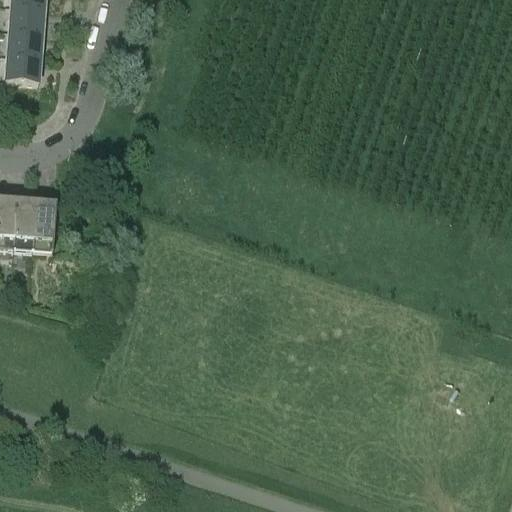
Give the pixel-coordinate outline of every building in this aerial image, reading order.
[(11,0),(10,13),(44,15),(45,0),(11,0)] [(8,37),(42,40),(44,15),(10,13),(8,37)] [(6,62),(40,65),(42,40),(8,37),(6,62)] [(4,88),(38,90),(40,65),(6,62),(4,88)] [(11,252),(14,214),(14,208),(0,206),(0,256),(11,257),(11,252)] [(14,208),(14,214),(11,252),(11,257),(30,259),(33,209),(14,208)] [(50,260),(53,211),(33,209),(30,259),(50,260)]
